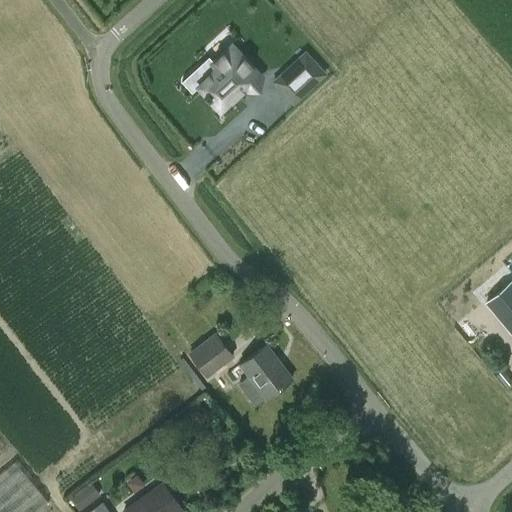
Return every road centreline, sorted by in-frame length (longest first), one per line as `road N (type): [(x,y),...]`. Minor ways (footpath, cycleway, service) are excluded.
road 1 (unclassified): [(375,407),(291,307),(225,260),(109,102),(101,70),(109,44),(158,0)]
road 2 (unclassified): [(251,511),(375,407)]
road 3 (unclassified): [(460,511),(375,407)]
